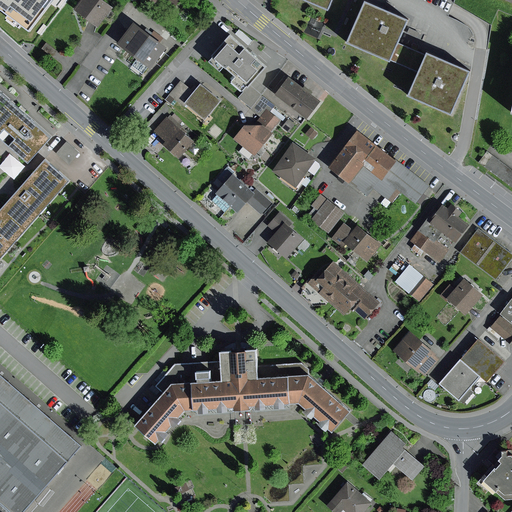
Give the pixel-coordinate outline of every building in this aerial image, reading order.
[(53,0),(0,0),(0,1),(0,2),(14,12),(16,9),(23,14),(21,17),(34,26),(53,0)] [(113,7),(103,0),(82,0),(76,8),(94,21),(99,26),(113,7)] [(183,0),(165,0),(178,9),(183,0)] [(331,0),(307,0),(328,9),(331,0)] [(408,17),(369,0),(365,0),(348,42),(390,60),(408,17)] [(166,46),(135,22),(119,42),(150,67),(166,46)] [(232,34),(208,60),(246,95),(270,68),(232,34)] [(58,51),(47,43),(43,49),(53,57),(56,54),(58,51)] [(470,71),(427,53),(408,95),(451,114),(470,71)] [(319,102),(287,78),(272,97),(304,121),(319,102)] [(183,81),(173,92),(206,119),(223,98),(203,82),(196,91),(183,81)] [(49,137),(0,95),(0,140),(26,163),(49,137)] [(243,126),(234,141),(253,158),(272,136),(269,132),(280,123),(267,111),(255,127),(243,126)] [(164,117),(152,130),(165,142),(161,146),(177,161),(193,143),(164,117)] [(358,129),(327,167),(346,182),(350,178),(363,162),(382,177),(395,160),(358,129)] [(294,142),(273,169),(297,187),(317,159),(294,142)] [(80,153),(67,143),(57,154),(70,165),(80,153)] [(511,170),(487,152),(479,163),(511,187),(511,170)] [(45,158),(0,209),(0,232),(13,244),(70,180),(45,158)] [(363,162),(350,178),(370,194),(374,189),(390,201),(397,190),(417,203),(429,187),(395,160),(382,177),(363,162)] [(259,192),(255,195),(234,176),(217,194),(238,214),(249,203),(260,213),(270,202),(259,192)] [(344,215),(321,196),(305,215),(328,234),(344,215)] [(441,219),(435,216),(415,243),(440,261),(465,227),(456,221),(462,213),(451,205),(441,219)] [(275,233),(267,242),(285,258),(301,241),(284,225),(288,221),(280,213),(268,227),(275,233)] [(352,232),(344,225),(333,238),(366,264),(381,245),(357,226),(352,232)] [(511,260),(511,255),(479,230),(461,253),(497,281),(511,260)] [(0,258),(13,244),(0,232),(0,258)] [(326,266),(309,285),(345,317),(350,311),(363,323),(376,309),(326,266)] [(411,266),(396,283),(418,303),(434,285),(411,266)] [(464,278),(445,298),(465,316),(484,297),(464,278)] [(511,299),(502,315),(511,322),(511,337),(509,342),(511,344),(511,299)] [(511,337),(511,322),(502,315),(492,327),(509,342),(511,337)] [(411,334),(394,353),(424,378),(440,359),(411,334)] [(503,363),(477,341),(461,360),(480,377),(486,382),(503,363)] [(174,377),(133,429),(156,449),(185,416),(299,408),(329,433),(350,410),(311,375),(262,380),(258,351),(240,352),(221,353),(221,374),(174,377)] [(461,360),(440,384),(459,401),(480,377),(461,360)] [(0,511),(26,511),(81,450),(0,380),(0,511)] [(407,447),(391,433),(363,467),(380,481),(393,465),(413,481),(423,468),(413,459),(404,452),(407,447)] [(511,458),(503,451),(497,457),(499,465),(483,482),(503,500),(511,499),(511,458)] [(348,484),(332,502),(342,511),(344,509),(347,511),(363,511),(370,504),(348,484)]
